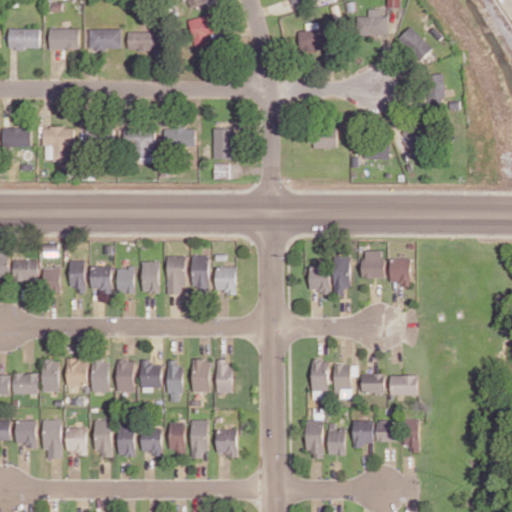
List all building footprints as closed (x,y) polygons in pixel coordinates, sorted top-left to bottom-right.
[(358,16),(358,33),(389,34),(389,16),(382,16),(382,8),(369,8),(369,16),(358,16)] [(191,17),(195,49),(210,47),(209,35),(218,34),(215,14),(191,17)] [(420,61),(434,48),(413,24),(399,37),(420,61)] [(433,29),(441,38),(445,34),(437,25),(433,29)] [(50,47),(80,48),(81,27),(51,27),(50,47)] [(41,48),(41,28),(10,28),(9,47),(41,48)] [(90,28),(90,48),(123,47),(122,28),(90,28)] [(301,28),(300,50),(333,51),(334,29),(301,28)] [(129,30),(129,49),(159,50),(160,31),(129,30)] [(445,104),(444,73),(426,74),(427,105),(445,104)] [(4,145),(32,145),(32,126),(3,127),(4,145)] [(75,126),(45,126),(45,159),(69,160),(69,144),(75,144),(75,126)] [(214,158),(235,158),(235,127),(215,126),(214,158)] [(196,127),(165,128),(166,149),(197,148),(196,127)] [(156,155),(157,129),(125,128),(124,154),(156,155)] [(338,146),(338,131),(309,131),(309,146),(338,146)] [(391,142),(366,141),(366,158),(391,158),(391,142)] [(0,275),(11,275),(10,248),(0,247),(0,275)] [(385,277),(385,250),(364,250),(364,277),(385,277)] [(187,255),(169,254),(168,293),(186,294),(187,255)] [(210,254),(193,255),(194,292),(211,292),(210,254)] [(335,293),(345,293),(345,287),(352,286),(352,255),(335,255),(335,293)] [(412,257),(392,257),(392,283),(412,283),(412,257)] [(39,259),(14,259),(15,280),(40,280),(39,259)] [(71,286),(78,286),(78,292),(86,292),(87,259),(71,259),(71,286)] [(160,291),(160,260),(143,260),(143,292),(160,291)] [(113,292),(113,264),(93,264),(92,287),(103,287),(103,292),(113,292)] [(331,293),(332,265),(311,265),(311,289),(321,289),(321,293),(331,293)] [(62,289),(62,266),(45,266),(45,289),(62,289)] [(118,266),(119,292),(136,292),(136,266),(118,266)] [(217,289),(227,289),(227,293),(237,294),(238,266),(217,266),(217,289)] [(314,357),(314,388),(330,388),(330,359),(324,359),(324,357),(314,357)] [(68,385),(88,385),(89,359),(68,358),(68,385)] [(60,390),(61,359),(45,359),(44,390),(60,390)] [(93,360),(93,391),(111,390),(110,359),(93,360)] [(118,390),(135,390),(135,359),(119,359),(118,390)] [(153,359),(143,359),(142,385),(163,386),(163,363),(153,363),(153,359)] [(193,390),(211,391),(212,359),(194,359),(193,390)] [(218,391),(234,391),(234,365),(227,365),(227,359),(218,359),(218,391)] [(184,362),(170,361),(169,400),(183,400),(184,362)] [(337,397),(353,397),(353,376),(359,376),(359,364),(337,364),(337,397)] [(14,392),(39,393),(39,372),(14,372),(14,392)] [(363,392),(386,392),(386,372),(364,372),(363,392)] [(12,374),(0,373),(0,393),(11,394),(12,374)] [(391,374),(392,394),(419,394),(419,374),(391,374)] [(406,417),(406,443),(410,443),(410,444),(413,444),(413,449),(421,449),(421,417),(406,417)] [(63,418),(44,419),(45,448),(49,448),(49,458),(63,457),(63,418)] [(381,418),(381,421),(379,421),(379,439),(401,439),(401,421),(388,421),(388,418),(381,418)] [(0,419),(0,438),(12,438),(12,419),(0,419)] [(38,419),(17,419),(17,444),(38,445),(38,419)] [(96,449),(102,449),(102,456),(113,456),(113,419),(96,419),(96,449)] [(209,419),(192,420),(193,458),(204,457),(203,450),(210,450),(209,419)] [(309,419),(309,447),(313,447),(313,451),(315,451),(315,456),(325,456),(325,419),(309,419)] [(356,419),(356,445),(365,445),(365,442),(368,442),(368,440),(375,440),(375,419),(356,419)] [(171,453),(187,454),(187,422),(172,421),(171,453)] [(119,455),(136,455),(137,423),(120,422),(119,455)] [(68,426),(67,449),(78,449),(78,454),(88,454),(88,427),(68,426)] [(331,428),(331,451),(339,451),(339,452),(347,453),(347,426),(341,426),(340,428),(331,428)] [(143,452),(163,453),(164,428),(143,427),(143,452)] [(238,428),(218,429),(218,452),(228,452),(228,456),(239,456),(238,428)]
